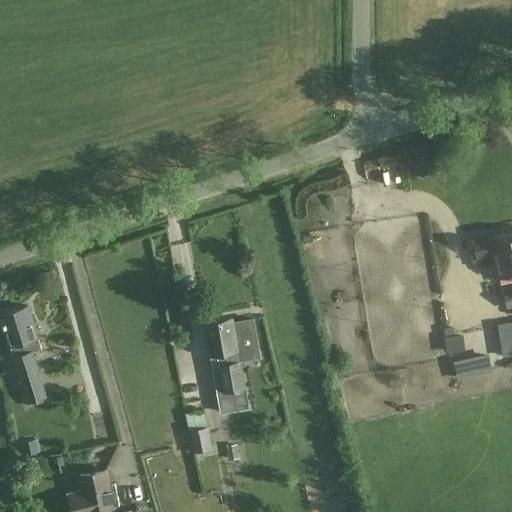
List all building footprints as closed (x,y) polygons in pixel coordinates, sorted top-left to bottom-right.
[(511,273),(511,231),(491,236),(496,261),(493,264),(495,271),(501,275),(511,273)] [(0,316),(13,357),(41,348),(28,305),(0,313),(0,316)] [(211,355),(216,354),(238,351),(233,319),(205,324),(211,355)] [(190,431),(194,454),(214,450),(209,427),(190,431)] [(238,457),(236,445),(226,447),(228,459),(238,457)] [(79,476),(83,492),(69,495),(72,511),(110,511),(116,511),(107,470),(79,476)]
